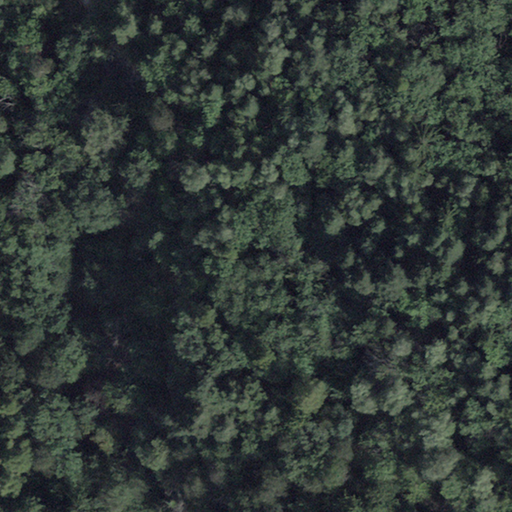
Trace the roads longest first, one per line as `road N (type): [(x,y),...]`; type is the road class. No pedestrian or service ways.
road 1 (track): [(171,0),(147,35),(150,85),(183,104),(232,178),(256,192),(262,233),(318,352),(379,417),(431,507)]
road 2 (track): [(182,511),(130,426),(117,374),(81,330),(81,254),(41,209),(41,0)]
road 3 (track): [(431,507),(449,506),(445,469),(426,428),(420,329),(511,449)]
